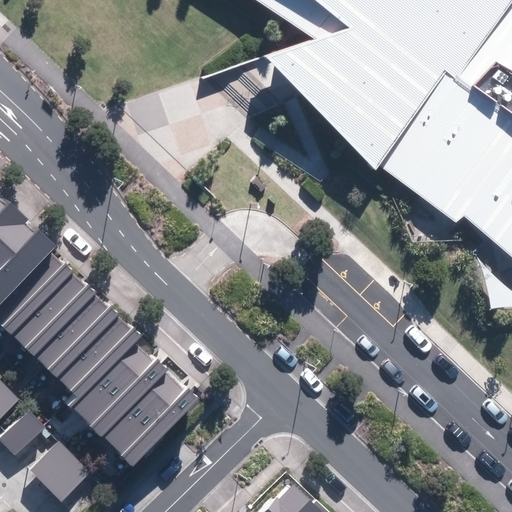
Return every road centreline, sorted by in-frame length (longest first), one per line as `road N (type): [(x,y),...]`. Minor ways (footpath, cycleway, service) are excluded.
road 1 (tertiary): [(0,92),(173,293),(281,394)]
road 2 (tertiary): [(281,394),(410,511)]
road 3 (residential): [(156,511),(281,394)]
